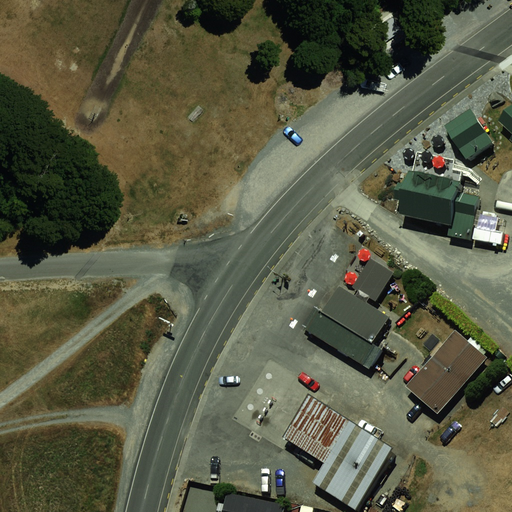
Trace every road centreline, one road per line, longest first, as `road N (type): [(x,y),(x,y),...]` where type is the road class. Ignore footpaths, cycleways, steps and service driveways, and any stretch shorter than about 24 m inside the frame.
road 1 (residential): [(246,265),(379,126),(511,27)]
road 2 (residential): [(142,511),(179,384),(246,265)]
road 3 (residential): [(0,270),(246,265)]
